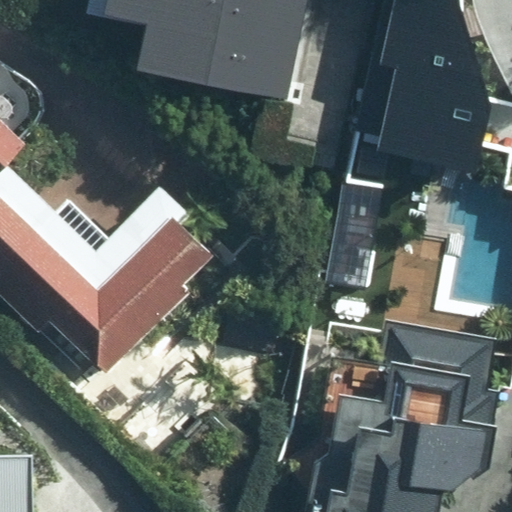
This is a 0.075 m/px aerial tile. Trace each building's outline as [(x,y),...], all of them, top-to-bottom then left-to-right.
[(92,0),(90,15),(109,18),(108,24),(149,31),(142,71),(294,99),(312,0),(92,0)] [(0,294),(41,338),(56,324),(105,376),(191,294),(183,285),(220,250),(164,191),(96,255),(8,163),(24,147),(0,122),(0,294)] [(284,311),(226,309),(225,346),(282,348),(284,311)] [(446,511),(449,488),(490,492),(496,426),(470,423),(473,392),(494,394),(499,340),(391,329),(387,370),(340,365),(334,431),(290,459),(307,493),(305,511),(446,511)] [(0,511),(37,511),(40,444),(0,443),(0,511)]
